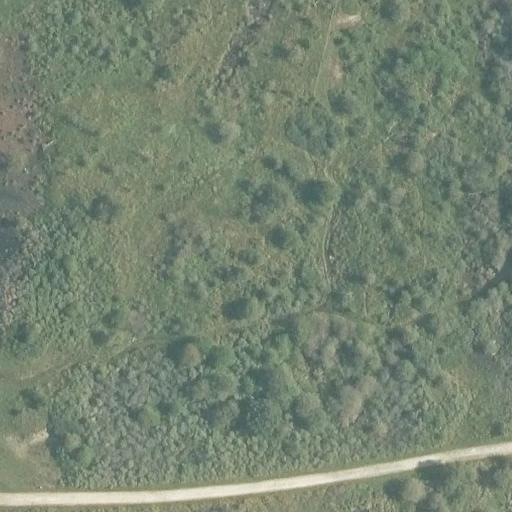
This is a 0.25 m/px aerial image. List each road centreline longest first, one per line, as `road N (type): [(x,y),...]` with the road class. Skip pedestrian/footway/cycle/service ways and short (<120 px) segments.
road 1 (unknown): [(0,380),(29,389),(85,362),(333,315),(377,331),(412,330),(461,309),(511,265)]
road 2 (track): [(511,446),(286,486),(0,490)]
